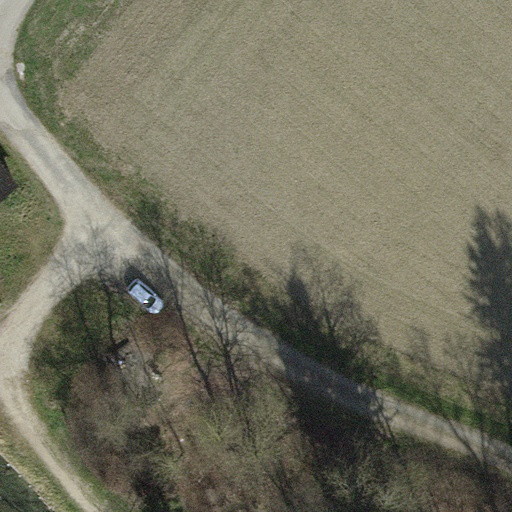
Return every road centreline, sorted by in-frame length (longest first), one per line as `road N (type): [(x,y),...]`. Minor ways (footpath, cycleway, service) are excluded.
road 1 (track): [(511,450),(109,240),(0,87)]
road 2 (track): [(24,413),(16,341),(109,240)]
